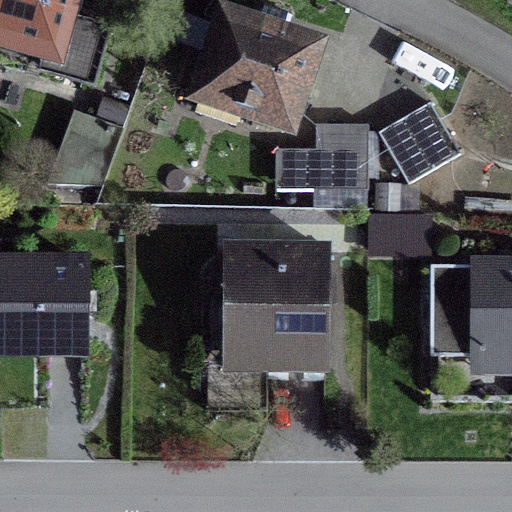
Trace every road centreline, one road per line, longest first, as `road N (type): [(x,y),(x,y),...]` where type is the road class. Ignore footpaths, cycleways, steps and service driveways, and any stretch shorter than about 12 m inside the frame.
road 1 (residential): [(296,511),(511,506)]
road 2 (residential): [(511,69),(384,0)]
